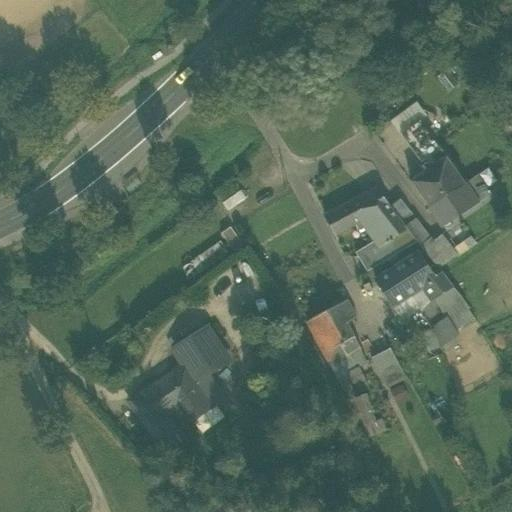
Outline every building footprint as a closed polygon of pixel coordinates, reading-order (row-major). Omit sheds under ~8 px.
[(450,72),(438,80),(447,93),(459,85),(450,72)] [(394,119),(404,134),(420,122),(429,116),(418,102),(394,119)] [(404,134),(429,169),(445,158),(420,122),(404,134)] [(410,182),(429,208),(464,185),(445,158),(429,169),(410,182)] [(478,175),(464,185),(476,203),(491,193),(478,175)] [(476,203),(464,185),(429,208),(442,227),(476,203)] [(414,240),(400,221),(385,202),(375,189),(326,215),(337,235),(356,225),(359,230),(359,231),(366,227),(375,242),(379,249),(383,246),(391,242),(395,249),(414,240)] [(396,194),(385,202),(400,221),(411,213),(400,199),(396,194)] [(416,243),(432,262),(442,254),(433,242),(411,213),(400,221),(414,240),(416,243)] [(242,246),(230,228),(221,234),(234,252),(242,246)] [(442,235),(433,242),(442,254),(432,262),(435,267),(438,270),(458,256),(452,248),(442,235)] [(470,237),(452,248),(458,256),(475,245),(470,237)] [(355,253),(366,272),(416,243),(414,240),(395,249),(391,242),(383,246),(379,249),(375,242),(355,253)] [(220,241),(180,268),(190,283),(229,255),(220,241)] [(375,280),(392,307),(421,288),(430,301),(452,288),(438,270),(435,267),(430,270),(418,253),(375,280)] [(430,301),(421,288),(392,307),(401,322),(415,313),(422,313),(431,329),(438,324),(428,309),(430,301)] [(428,309),(438,324),(447,318),(442,310),(461,297),(452,288),(430,301),(428,309)] [(466,306),(461,297),(442,310),(447,318),(466,306)] [(307,322),(331,364),(359,347),(355,342),(357,341),(347,323),(356,317),(347,300),(307,322)] [(466,306),(447,318),(456,332),(474,320),(466,306)] [(456,332),(447,318),(438,324),(431,329),(442,354),(462,342),(456,332)] [(128,402),(165,453),(179,443),(181,442),(176,435),(164,419),(175,412),(184,425),(223,400),(207,375),(228,361),(206,328),(173,350),(185,369),(180,372),(179,369),(128,402)] [(442,354),(431,329),(418,334),(429,359),(442,354)] [(331,364),(338,378),(348,372),(367,361),(359,347),(331,364)] [(371,359),(386,389),(406,379),(390,349),(371,359)] [(348,373),(358,390),(368,385),(358,367),(348,373)] [(338,378),(348,396),(358,390),(348,373),(348,372),(338,378)] [(297,376),(276,385),(281,397),(302,388),(297,376)] [(409,400),(402,385),(390,391),(397,406),(409,400)] [(326,405),(316,386),(307,391),(316,409),(326,405)] [(353,399),(362,427),(366,426),(375,423),(375,422),(366,395),(353,399)] [(381,419),(375,422),(375,423),(366,426),(370,438),(386,432),(381,419)]
